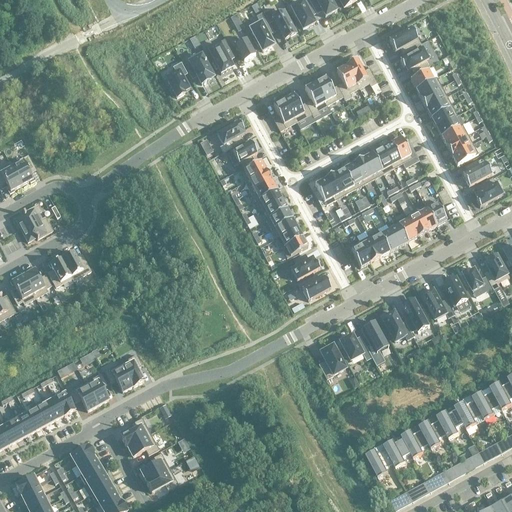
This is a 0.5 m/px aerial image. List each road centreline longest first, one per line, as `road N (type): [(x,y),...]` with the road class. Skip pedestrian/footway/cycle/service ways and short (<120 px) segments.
road 1 (residential): [(84,195),(241,97)]
road 2 (residential): [(98,424),(159,386),(219,375),(256,355)]
road 3 (residential): [(411,114),(288,183)]
road 4 (residential): [(241,97),(364,31)]
road 5 (unclassified): [(474,235),(351,301)]
road 6 (residential): [(474,235),(411,114)]
road 7 (residential): [(351,301),(288,183)]
